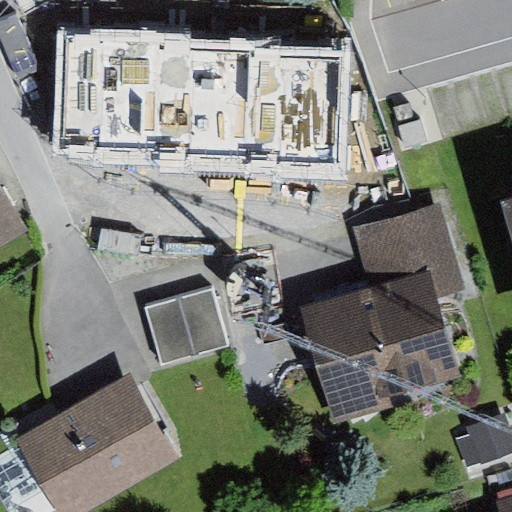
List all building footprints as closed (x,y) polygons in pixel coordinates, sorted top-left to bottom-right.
[(165,42),(67,40),(65,146),(162,148),(162,155),(254,157),(254,166),(338,167),(340,59),(253,58),(253,51),(164,50),(165,42)] [(511,166),(503,169),(511,200),(511,166)] [(0,240),(31,222),(0,169),(0,240)] [(367,291),(288,314),(318,417),(445,382),(424,308),(471,294),(440,195),(348,220),(367,291)] [(252,271),(224,277),(239,343),(267,336),(252,271)] [(213,286),(148,301),(161,356),(226,341),(213,286)] [(135,367),(22,433),(68,511),(69,511),(182,446),(135,367)] [(498,505),(478,511),(511,511),(511,483),(493,489),(498,505)]
